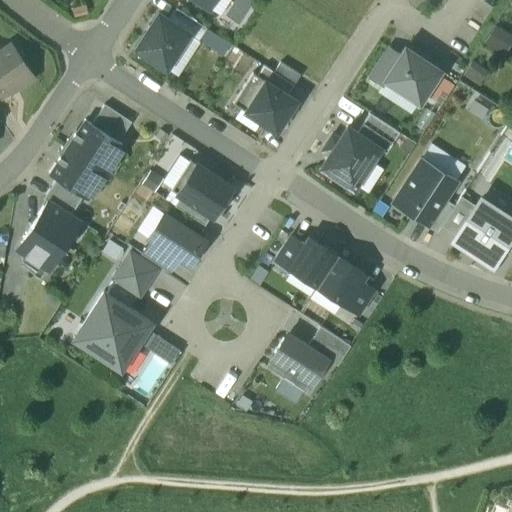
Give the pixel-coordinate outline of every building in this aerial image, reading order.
[(176,9),(169,20),(189,33),(198,39),(206,27),(176,9)] [(169,20),(158,13),(136,48),(167,67),(189,33),(169,20)] [(487,39),(508,51),(511,42),(511,31),(496,23),(487,39)] [(12,42),(0,49),(0,95),(19,83),(20,85),(34,76),(12,42)] [(383,79),(400,53),(388,46),(369,76),(381,84),(384,79),(383,79)] [(440,69),(404,47),(400,53),(383,79),(384,79),(419,101),(440,69)] [(280,62),(273,72),(292,84),(299,74),(280,62)] [(256,76),(286,94),(292,84),(273,72),(262,65),(256,76)] [(286,94),(251,73),(232,103),(276,130),(295,100),(286,94)] [(445,78),(433,96),(441,102),(454,84),(445,78)] [(471,109),(483,116),(490,104),(478,97),(471,109)] [(104,104),(92,124),(118,140),(130,120),(104,104)] [(369,112),(356,132),(378,146),(387,151),(399,131),(369,112)] [(92,124),(85,120),(67,147),(103,170),(120,142),(92,124)] [(356,132),(347,127),(340,138),(336,135),(325,153),(328,155),(321,166),(353,186),(378,146),(356,132)] [(459,175),(466,163),(432,143),(425,155),(459,175)] [(103,170),(67,147),(50,175),(57,179),(81,194),(86,197),(103,170)] [(456,180),(422,158),(393,203),(427,224),(444,199),(456,180)] [(232,186),(190,160),(172,189),(181,195),(212,214),(213,216),(232,186)] [(81,194),(57,179),(44,199),(69,214),(81,194)] [(511,214),(479,193),(471,204),(452,233),(448,240),(491,269),(505,248),(511,237),(511,214)] [(212,214),(181,195),(175,206),(205,225),(212,214)] [(442,226),(452,233),(471,204),(460,197),(455,206),(442,226)] [(455,206),(444,199),(427,224),(438,231),(442,226),(455,206)] [(81,222),(47,200),(16,248),(33,258),(51,269),(81,222)] [(205,239),(165,213),(149,238),(179,257),(189,264),(205,239)] [(304,243),(291,235),(275,258),(289,267),(304,243)] [(336,255),(308,237),(304,243),(289,267),(316,285),(336,255)] [(169,272),(179,257),(152,240),(142,255),(169,272)] [(102,251),(114,258),(120,248),(108,241),(102,251)] [(156,268),(129,250),(113,277),(139,294),(156,268)] [(364,273),(336,255),(316,285),(344,303),(359,279),(364,273)] [(42,264),(33,258),(28,265),(38,271),(42,264)] [(359,279),(344,303),(357,312),(373,288),(359,279)] [(149,321),(102,291),(72,338),(119,368),(149,321)] [(320,327),(308,347),(327,359),(337,365),(350,345),(320,327)] [(283,338),(265,366),(306,392),(327,359),(308,347),(303,344),(300,348),(283,338)] [(169,367),(179,349),(163,340),(153,358),(169,367)]
